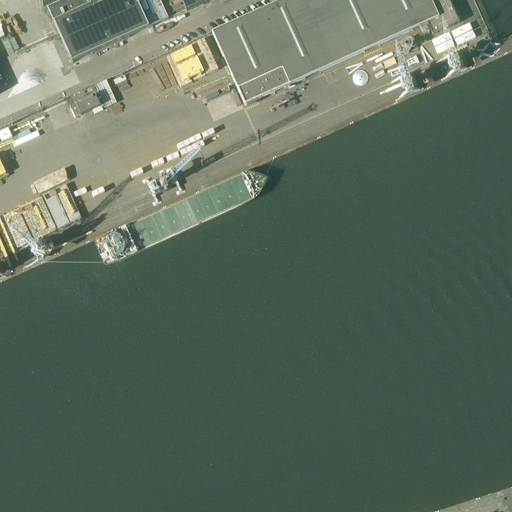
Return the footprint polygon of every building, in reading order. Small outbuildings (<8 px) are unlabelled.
[(148,29),(134,0),(67,0),(47,9),(72,64),(148,29)] [(134,0),(148,29),(168,20),(167,20),(185,12),(186,12),(212,0),(134,0)] [(291,0),(214,35),(247,108),(249,107),(250,109),(259,105),(258,103),(429,26),(435,37),(461,25),(450,0),(291,0)] [(95,85),(105,108),(116,103),(107,80),(95,85)] [(87,101),(69,108),(74,119),(99,108),(95,97),(87,101)]
